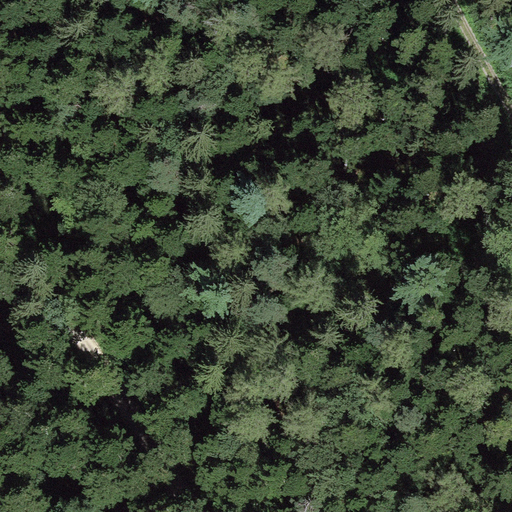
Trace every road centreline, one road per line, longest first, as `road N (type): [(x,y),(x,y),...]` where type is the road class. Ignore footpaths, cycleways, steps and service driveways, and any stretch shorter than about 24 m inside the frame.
road 1 (track): [(0,235),(88,347),(192,511)]
road 2 (track): [(446,0),(511,115)]
